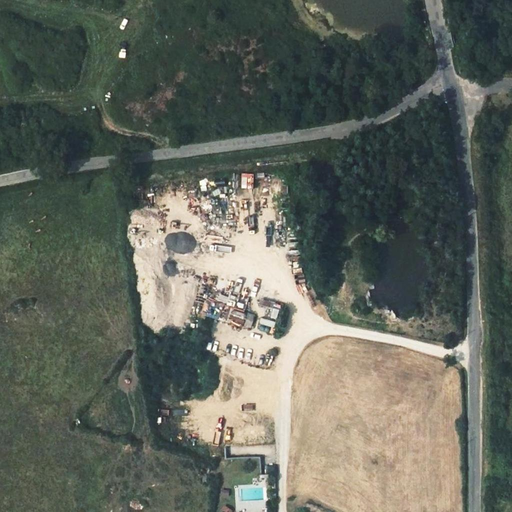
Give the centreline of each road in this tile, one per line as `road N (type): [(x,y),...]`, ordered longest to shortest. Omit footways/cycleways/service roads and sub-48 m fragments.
road 1 (unclassified): [(447,81),(361,122),(308,135),(0,182)]
road 2 (tertiary): [(476,511),(472,205),(447,81)]
